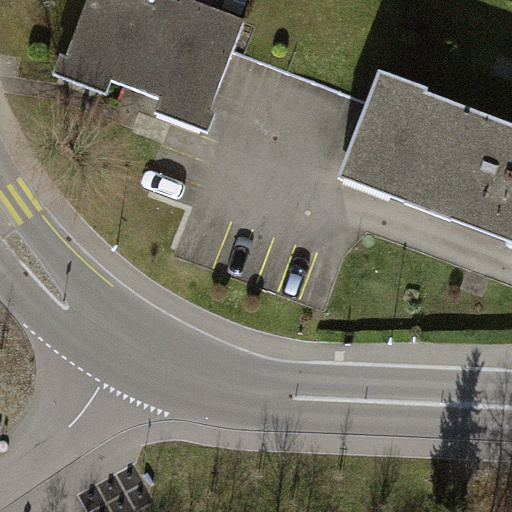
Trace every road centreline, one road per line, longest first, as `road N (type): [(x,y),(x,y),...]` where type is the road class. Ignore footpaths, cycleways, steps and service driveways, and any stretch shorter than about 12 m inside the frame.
road 1 (residential): [(511,405),(251,391),(154,362)]
road 2 (residential): [(154,362),(91,323),(29,265),(0,215)]
road 3 (residential): [(154,362),(0,492)]
